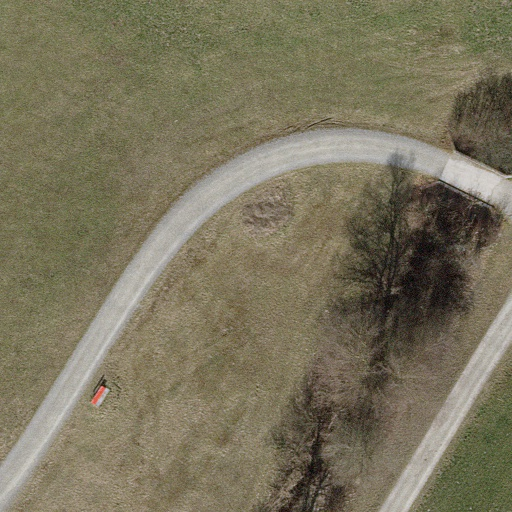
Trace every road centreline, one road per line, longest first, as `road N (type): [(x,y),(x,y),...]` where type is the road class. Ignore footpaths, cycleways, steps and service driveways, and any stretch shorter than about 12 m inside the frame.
road 1 (track): [(511,200),(446,167),(385,149),(315,150),(247,170),(166,240),(0,493)]
road 2 (track): [(511,326),(396,511)]
